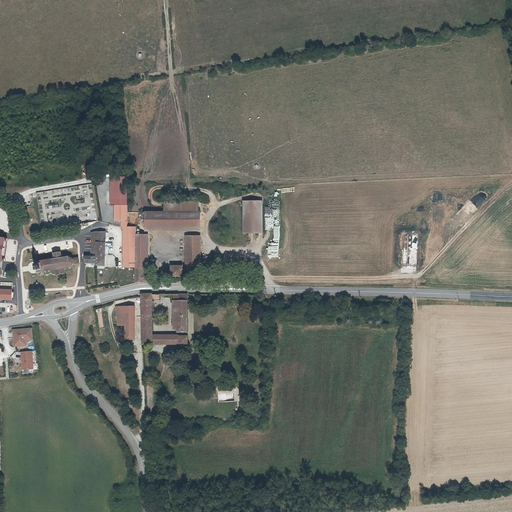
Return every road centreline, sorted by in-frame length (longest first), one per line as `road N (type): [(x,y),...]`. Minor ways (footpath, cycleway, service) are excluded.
road 1 (secondary): [(113,294),(177,286),(511,297)]
road 2 (tertiary): [(72,354),(137,449),(147,511)]
